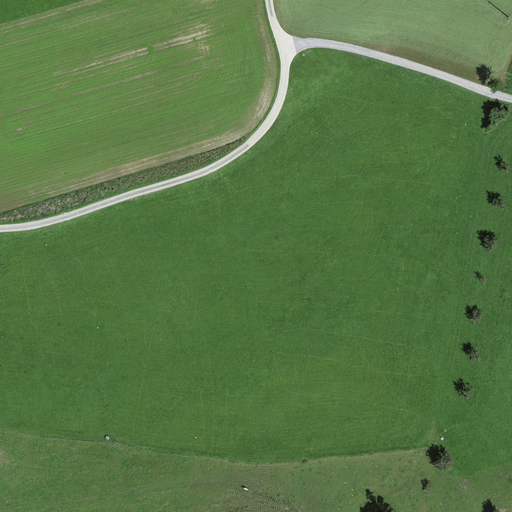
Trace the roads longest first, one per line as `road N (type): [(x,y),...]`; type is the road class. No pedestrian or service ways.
road 1 (track): [(284,48),(273,115),(230,158),(60,219),(0,228)]
road 2 (track): [(511,99),(364,51),(314,42),(284,48)]
